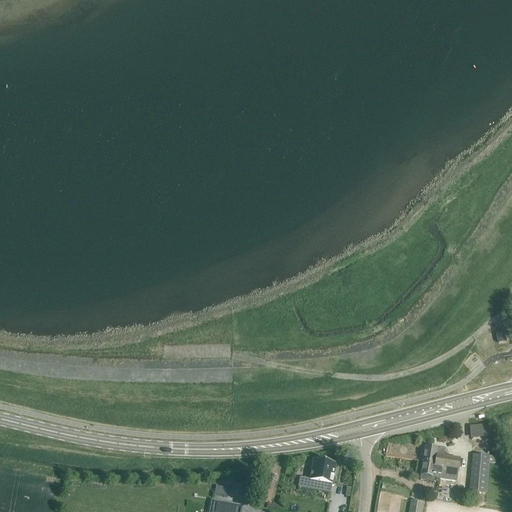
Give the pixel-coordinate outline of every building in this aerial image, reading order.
[(499,346),(507,344),(505,335),(497,336),(499,346)] [(470,428),(471,441),(493,438),(492,425),(470,428)] [(441,470),(440,480),(456,483),(459,461),(443,458),(444,451),(425,448),(423,463),(434,465),(434,469),(441,470)] [(470,491),(483,492),(487,493),(490,465),(496,465),(497,458),(486,457),(486,459),(473,457),(470,491)] [(309,482),(332,486),(335,466),(313,462),(309,482)] [(420,477),(428,479),(427,483),(433,484),(434,479),(440,480),(441,470),(434,469),(434,465),(423,463),(420,477)] [(299,484),(298,491),(330,497),(331,489),(332,486),(309,482),(300,480),(299,484)] [(216,488),(214,496),(227,498),(229,490),(216,488)] [(212,502),(209,511),(242,511),(243,508),(212,502)]
